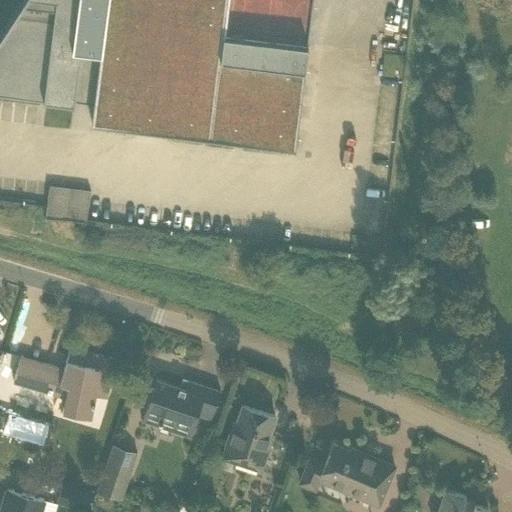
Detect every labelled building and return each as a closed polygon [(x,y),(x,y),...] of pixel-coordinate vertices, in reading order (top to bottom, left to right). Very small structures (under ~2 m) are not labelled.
[(20,0),(0,33),(0,91),(74,100),(74,96),(75,90),(95,93),(92,122),(152,129),(295,147),(313,0),(20,0)] [(49,186),(47,206),(45,218),(87,223),(90,198),(91,190),(50,185),(49,186)] [(13,382),(67,397),(64,411),(90,417),(94,395),(106,397),(114,357),(70,348),(65,366),(21,354),(13,382)] [(190,436),(197,414),(211,419),(221,391),(188,380),(185,388),(156,378),(142,419),(190,436)] [(275,415),(243,405),(237,423),(234,422),(223,457),(261,470),(272,434),(269,433),(275,415)] [(152,437),(166,442),(170,430),(156,425),(152,437)] [(122,499),(138,452),(113,443),(97,490),(122,499)] [(299,484),(314,490),(317,491),(320,481),(378,505),(395,465),(352,447),(351,450),(333,443),(324,464),(310,458),(299,484)] [(57,502),(89,511),(95,493),(63,483),(57,502)] [(2,511),(40,511),(44,499),(8,488),(3,503),(5,504),(2,511)] [(466,495),(446,489),(438,511),(486,511),(488,508),(464,500),(466,495)]
